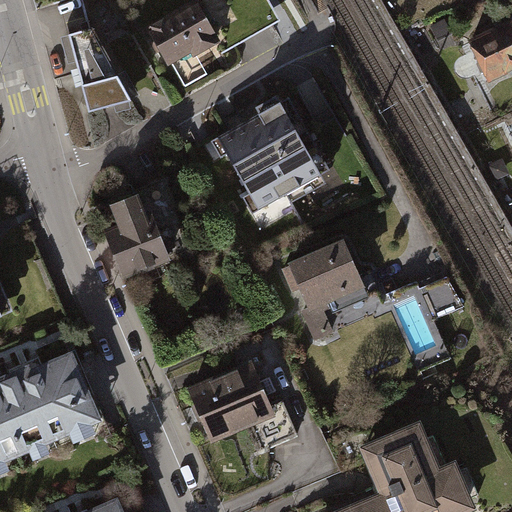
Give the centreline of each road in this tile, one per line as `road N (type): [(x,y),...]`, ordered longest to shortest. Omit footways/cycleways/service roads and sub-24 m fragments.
road 1 (secondary): [(52,183),(186,511)]
road 2 (residential): [(52,183),(321,32),(326,17)]
road 3 (secondary): [(0,4),(44,156)]
